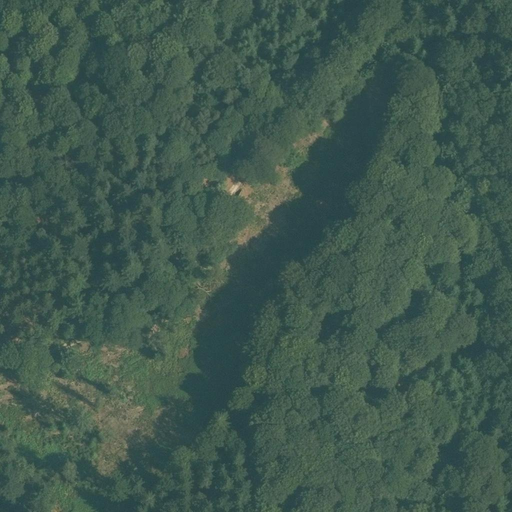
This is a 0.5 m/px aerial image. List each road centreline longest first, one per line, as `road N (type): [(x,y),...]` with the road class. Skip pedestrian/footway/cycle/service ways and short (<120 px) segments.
road 1 (track): [(384,0),(155,290),(98,330),(0,368)]
road 2 (track): [(0,151),(67,95),(164,69),(196,50),(239,0)]
